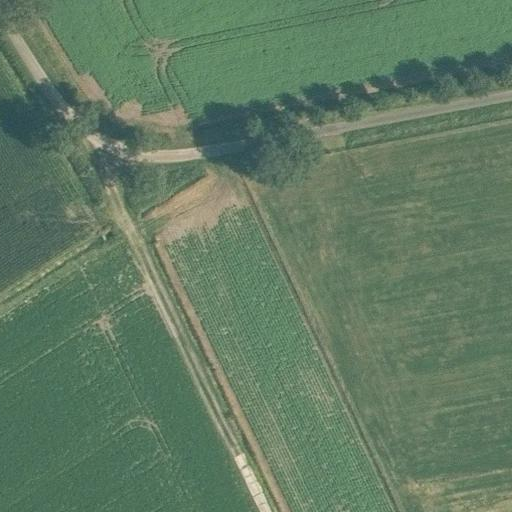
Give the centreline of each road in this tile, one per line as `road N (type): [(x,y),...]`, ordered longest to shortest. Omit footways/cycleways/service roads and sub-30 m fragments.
road 1 (unclassified): [(511,87),(167,150),(95,133),(45,75),(0,2)]
road 2 (track): [(95,133),(107,178),(264,511)]
